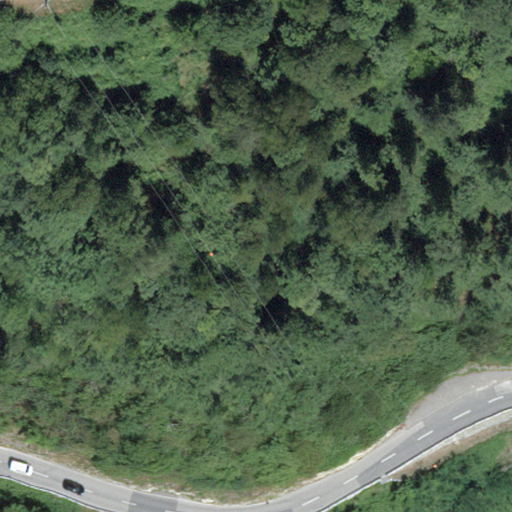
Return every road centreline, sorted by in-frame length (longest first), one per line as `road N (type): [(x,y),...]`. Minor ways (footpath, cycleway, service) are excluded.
road 1 (secondary): [(511,394),(283,511)]
road 2 (secondary): [(166,511),(0,462)]
